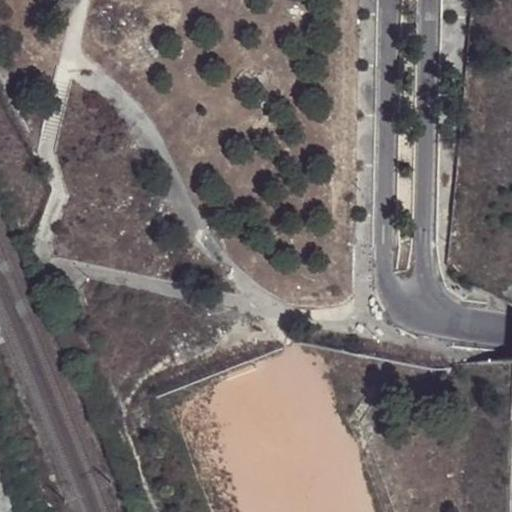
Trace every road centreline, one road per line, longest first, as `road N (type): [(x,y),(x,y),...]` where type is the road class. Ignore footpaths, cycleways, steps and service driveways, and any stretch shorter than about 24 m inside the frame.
road 1 (residential): [(386,0),(382,268),(402,302),(443,312)]
road 2 (residential): [(443,312),(423,271),(430,0)]
